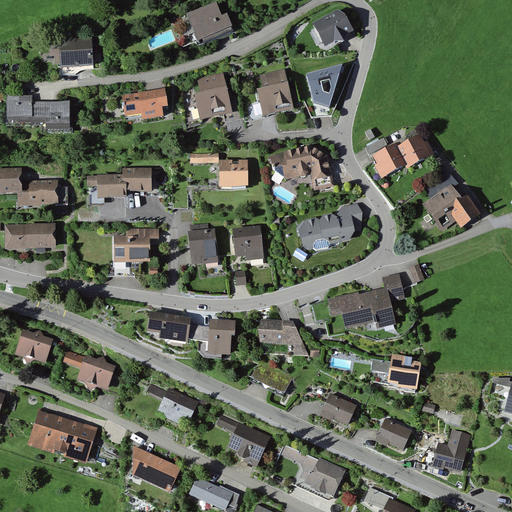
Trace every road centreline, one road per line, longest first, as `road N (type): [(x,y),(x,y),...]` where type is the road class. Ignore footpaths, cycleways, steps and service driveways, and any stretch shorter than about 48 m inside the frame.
road 1 (residential): [(0,274),(173,302),(244,304),(378,259),(387,242),(383,208),(348,160),(342,137),(369,43),(368,14),(351,0)]
road 2 (residential): [(0,297),(99,331),(486,511)]
road 3 (residential): [(311,511),(111,417),(0,375)]
road 4 (residential): [(324,0),(223,54),(154,75),(22,87)]
